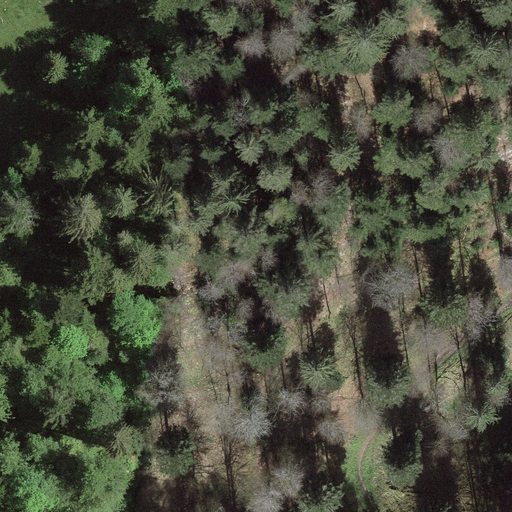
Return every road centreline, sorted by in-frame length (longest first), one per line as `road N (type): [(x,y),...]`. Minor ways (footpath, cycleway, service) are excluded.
road 1 (track): [(266,511),(259,445),(272,359),(333,267),(353,211),(351,124),(334,83),(283,68),(182,92),(141,111),(0,210)]
road 2 (track): [(511,301),(377,412),(357,470),(372,511)]
